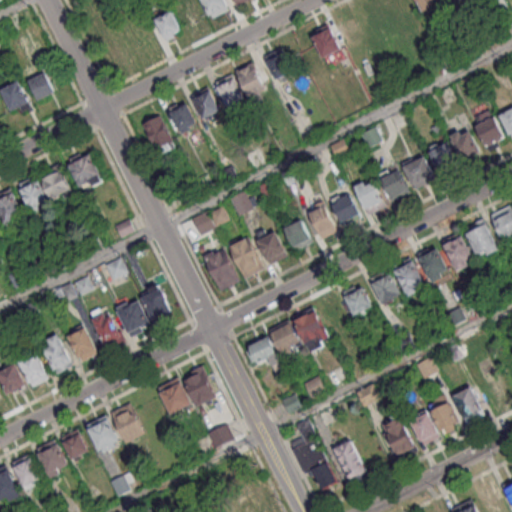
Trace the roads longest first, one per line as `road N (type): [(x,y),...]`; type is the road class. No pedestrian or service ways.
road 1 (residential): [(0,436),(511,174)]
road 2 (residential): [(300,511),(44,0)]
road 3 (residential): [(0,160),(317,0)]
road 4 (residential): [(360,511),(511,434)]
